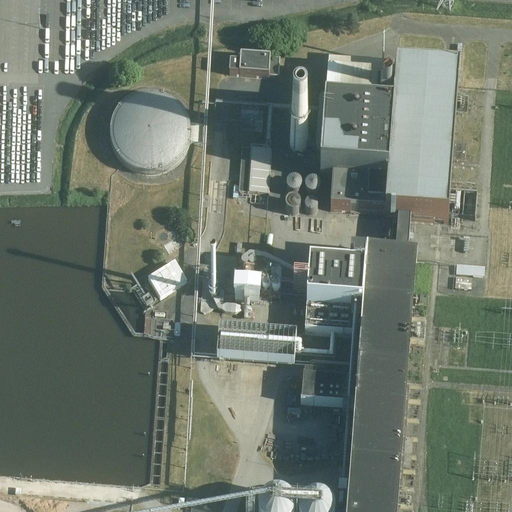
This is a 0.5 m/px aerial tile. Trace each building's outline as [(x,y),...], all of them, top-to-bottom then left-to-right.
[(280,63),(236,60),(236,65),(226,65),(226,77),(278,81),(280,63)] [(394,511),(396,499),(410,332),(415,270),(407,270),(409,229),(448,231),(450,205),(450,202),(458,103),(458,99),(460,80),(330,71),(321,192),(332,193),(330,216),(388,220),(387,228),(394,228),(392,269),(361,267),(361,275),(343,275),(343,281),(305,280),(301,342),(348,345),(346,385),(299,384),(297,414),(346,416),(339,511),(394,511)] [(129,107),(120,110),(113,128),(112,143),(116,145),(121,156),(125,158),(130,170),(146,177),(165,177),(189,168),(197,146),(197,147),(200,139),(188,108),(161,97),(152,97),(128,107),(129,107)] [(294,135),(292,137),(290,140),(289,143),(290,146),(291,149),(294,151),(296,152),(300,152),(303,151),(305,150),(307,147),(308,144),(307,141),(306,138),(303,136),(301,134),(297,134),(294,135)] [(267,199),(270,154),(241,151),(238,198),(267,199)] [(294,197),(313,196),(312,183),(294,184),(294,197)] [(308,197),(308,203),(297,204),(298,216),(314,215),(313,203),(318,203),(318,197),(308,197)] [(313,209),(319,217),(328,210),(323,202),(313,209)] [(459,291),(471,291),(472,278),(487,279),(488,268),(460,267),(459,291)] [(187,285),(174,268),(150,284),(162,301),(187,285)] [(274,291),(275,282),(250,280),(248,294),(240,293),(239,303),(284,308),(286,293),(274,291)] [(295,345),(217,339),(216,374),(293,379),(295,345)] [(184,366),(195,365),(194,347),(182,347),(184,366)] [(216,511),(217,505),(192,502),(191,511),(216,511)]
